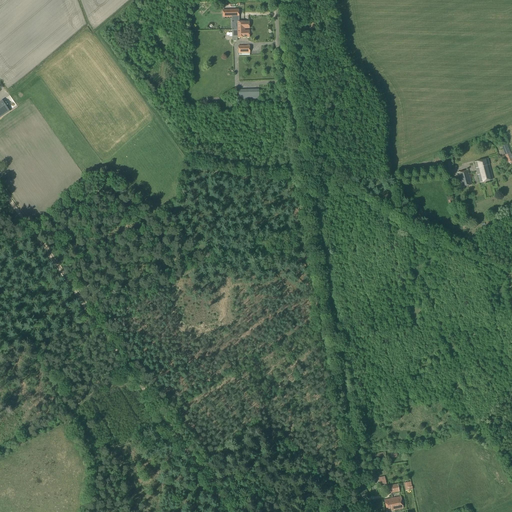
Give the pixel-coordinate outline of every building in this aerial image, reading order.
[(232,30),(236,30),(245,29),(249,28),(249,21),(244,22),(244,21),(239,22),(239,9),(223,10),(223,17),(231,17),(232,22),(231,22),(232,30)] [(236,30),(232,30),(232,41),(237,41),(237,38),(249,37),(249,30),(245,30),(245,29),(236,30)] [(239,89),(238,98),(259,99),(259,90),(239,89)] [(0,118),(10,112),(3,101),(0,102),(0,118)] [(510,153),(506,144),(501,146),(505,155),(508,163),(511,161),(511,155),(511,153),(510,153)] [(480,183),(493,179),(489,165),(488,159),(474,162),(476,168),(480,183)] [(461,187),(472,185),(468,170),(456,173),(461,187)] [(390,493),(399,491),(398,484),(389,486),(390,493)] [(391,510),(402,508),(400,497),(384,500),(386,511),(387,511),(392,511),(391,510)]
